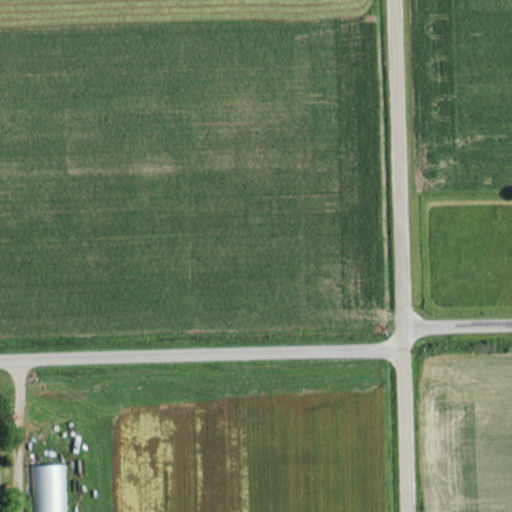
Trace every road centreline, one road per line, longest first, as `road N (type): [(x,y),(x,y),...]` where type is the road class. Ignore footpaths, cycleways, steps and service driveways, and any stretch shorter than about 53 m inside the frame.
road 1 (residential): [(408,511),(394,0)]
road 2 (residential): [(0,358),(376,349),(405,320)]
